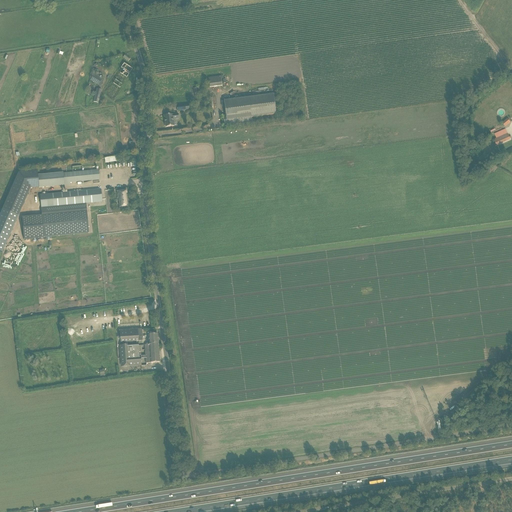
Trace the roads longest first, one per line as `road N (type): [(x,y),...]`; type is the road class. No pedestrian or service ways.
road 1 (unclassified): [(511,425),(183,476),(145,210),(144,75),(119,0)]
road 2 (motorway): [(511,444),(79,511)]
road 3 (motorway): [(178,511),(511,459)]
road 4 (unclassified): [(299,511),(511,478)]
